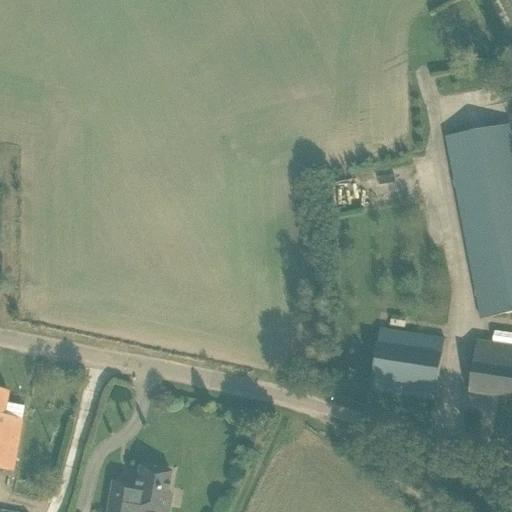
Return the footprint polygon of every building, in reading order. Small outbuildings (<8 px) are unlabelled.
[(511,130),(511,125),(444,138),(475,302),(480,301),(485,321),(511,314),(511,130)] [(435,400),(444,340),(380,330),(371,390),(435,400)] [(511,348),(481,344),(474,395),(511,400),(511,348)] [(6,404),(8,394),(0,392),(0,469),(12,472),(23,408),(6,404)] [(166,494),(170,472),(139,467),(136,481),(130,480),(130,484),(112,481),(106,511),(167,511),(171,495),(166,494)]
